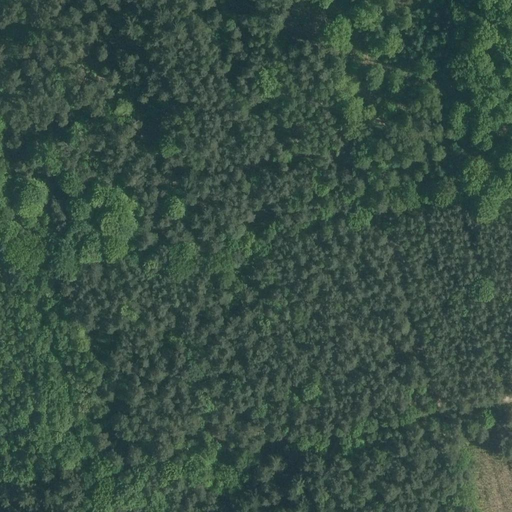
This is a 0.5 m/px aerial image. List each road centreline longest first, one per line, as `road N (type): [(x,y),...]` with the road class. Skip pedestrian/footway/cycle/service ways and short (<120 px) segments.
road 1 (track): [(511,399),(95,478)]
road 2 (unknown): [(366,179),(338,177),(285,113),(251,97),(226,0)]
road 3 (track): [(95,478),(34,263)]
road 4 (track): [(372,205),(390,242),(436,411)]
road 5 (track): [(318,0),(372,205)]
